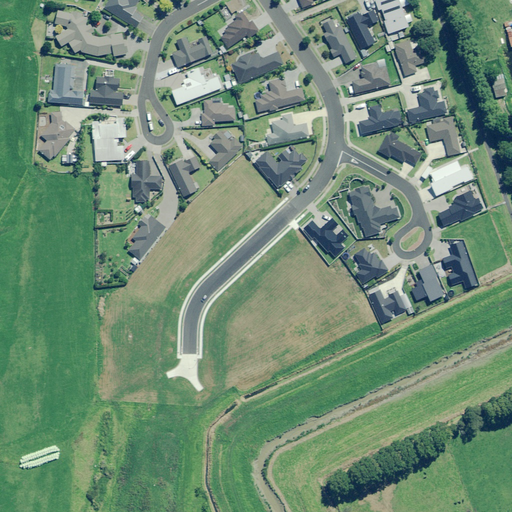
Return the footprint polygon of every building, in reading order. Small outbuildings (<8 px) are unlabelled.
[(144,18),(135,12),(138,7),(136,6),(140,0),(139,0),(109,0),(104,9),(136,29),(144,18)] [(314,4),(313,1),(316,0),(299,0),(303,8),(314,4)] [(382,9),(390,33),(397,31),(399,39),(405,36),(403,29),(409,27),(399,0),(375,0),(379,10),(382,9)] [(92,34),(91,34),(96,31),(92,23),(87,25),(90,18),(82,16),(84,12),(72,8),(70,13),(59,10),(55,25),(70,28),(56,37),(62,47),(68,44),(74,53),(80,50),(82,51),(84,52),(86,53),(89,54),(91,55),(93,55),(95,56),(97,56),(100,56),(102,56),(104,56),(106,55),(108,55),(111,54),(113,54),(113,57),(127,55),(126,53),(130,52),(129,40),(125,40),(123,33),(104,35),(104,37),(103,37),(102,37),(101,38),(100,38),(99,38),(98,38),(97,37),(96,37),(95,37),(94,36),(93,36),(93,35),(92,34)] [(378,21),(372,11),(361,17),(359,13),(348,19),(363,49),(377,42),(369,26),(378,21)] [(236,17),(238,20),(228,26),(229,28),(225,31),(226,34),(221,38),(229,48),(247,35),(249,38),(260,30),(253,21),(250,23),(243,13),(236,17)] [(329,50),(333,58),(342,54),(346,63),(357,58),(341,26),(337,28),(333,20),(320,26),(331,49),(329,50)] [(213,54),(206,37),(199,40),(201,44),(191,48),(187,37),(177,41),(180,50),(173,54),(179,68),(213,54)] [(414,50),(410,40),(395,46),(406,76),(418,72),(416,66),(425,63),(420,47),(414,50)] [(391,51),(391,50),(395,48),(392,41),(388,43),(389,45),(386,46),(388,52),(391,51)] [(269,77),(268,74),(276,71),(275,69),(284,65),(279,52),(262,59),(259,53),(251,56),(250,53),(238,58),(239,61),(232,64),(241,83),(246,81),(248,86),(269,77)] [(379,68),(378,63),(362,67),(365,78),(353,81),(356,93),(391,84),(387,66),(379,68)] [(74,91),(76,65),(57,64),(54,91),(51,91),(50,102),(83,105),(84,92),(74,91)] [(218,77),(206,82),(204,75),(201,76),(199,69),(187,73),(189,78),(183,80),(186,86),(172,91),(177,105),(223,88),(218,77)] [(121,79),(98,77),(97,91),(92,91),(91,103),(123,106),(124,93),(118,93),(119,85),(121,85),(121,79)] [(507,88),(504,77),(491,81),(496,98),(506,96),(504,89),(507,88)] [(287,87),(285,80),(279,81),(279,80),(269,82),(272,91),(254,95),(258,112),(270,109),(270,111),(278,109),(278,107),(306,100),(303,88),(287,92),(286,88),(287,87)] [(442,99),(440,92),(436,93),(435,87),(425,90),(425,93),(419,94),(422,107),(408,110),(411,122),(448,113),(445,101),(438,103),(437,100),(442,99)] [(215,127),(215,122),(236,121),(236,107),(230,107),(230,104),(224,105),(224,103),(213,104),(213,100),(204,100),(205,113),(202,113),(202,127),(215,127)] [(382,114),(380,105),(370,108),(372,116),(368,117),(368,120),(359,122),(362,134),(395,126),(395,125),(402,123),(399,111),(394,113),(393,111),(382,114)] [(40,150),(52,160),(54,156),(55,157),(70,139),(68,138),(75,130),(63,120),(62,113),(50,113),(51,124),(41,136),(47,141),(40,150)] [(295,126),(293,115),(282,116),(283,120),(272,122),(274,134),(267,135),(269,144),(310,137),(307,124),(295,126)] [(462,152),(452,117),(434,122),(433,121),(426,123),(431,142),(445,139),(449,156),(462,152)] [(93,162),(101,161),(102,167),(107,167),(107,161),(125,160),(124,146),(118,147),(118,138),(126,137),(125,118),(117,118),(117,120),(102,121),(93,122),(94,134),(92,134),(93,162)] [(230,142),(220,131),(214,137),(216,139),(211,144),(219,152),(210,161),(219,171),(243,147),(234,138),(230,142)] [(400,137),(390,132),(379,151),(391,158),(393,155),(406,163),(408,160),(417,165),(422,155),(398,141),(400,137)] [(290,155),(286,150),(279,157),(282,161),(278,165),(266,152),(255,161),(279,189),(303,168),(301,166),(308,160),(302,154),(299,156),(294,151),(290,155)] [(78,155),(63,155),(62,163),(78,163),(78,155)] [(201,167),(196,157),(184,162),(183,160),(169,166),(184,197),(198,190),(189,173),(201,167)] [(134,189),(134,196),(138,203),(146,203),(146,200),(150,200),(150,189),(162,189),(162,177),(150,177),(151,162),(138,162),(138,175),(133,175),(133,187),(134,187),(134,189)] [(437,196),(453,189),(452,187),(464,182),(465,183),(473,180),(467,167),(461,170),(458,162),(431,173),(434,180),(431,181),(437,196)] [(477,200),(473,190),(453,199),(456,206),(439,214),(445,226),(462,219),(462,221),(485,210),(480,198),(477,200)] [(167,228),(151,216),(148,220),(144,217),(140,223),(142,225),(133,238),(136,240),(129,250),(142,261),(167,228)]
